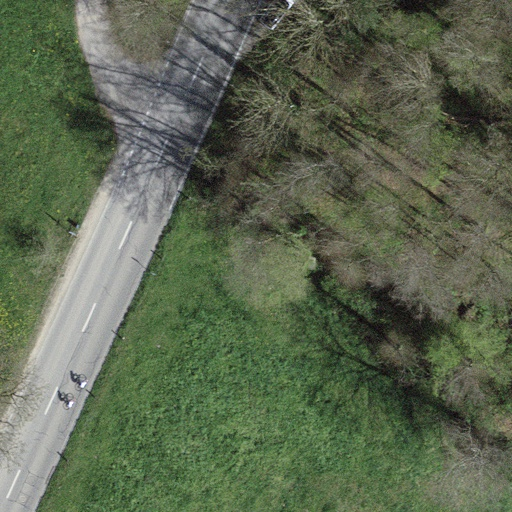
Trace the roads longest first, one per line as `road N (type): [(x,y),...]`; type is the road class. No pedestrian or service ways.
road 1 (tertiary): [(9,511),(235,0)]
road 2 (track): [(127,0),(157,172)]
